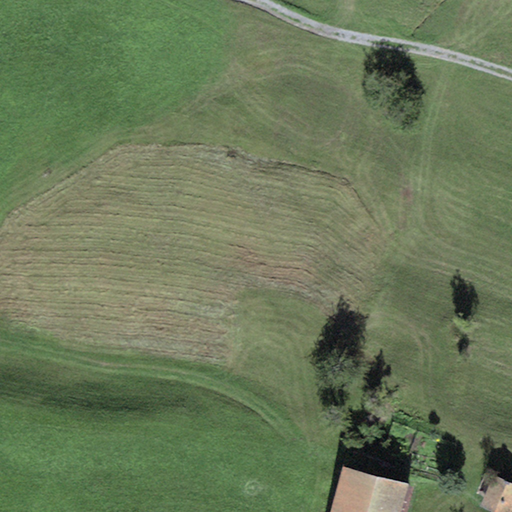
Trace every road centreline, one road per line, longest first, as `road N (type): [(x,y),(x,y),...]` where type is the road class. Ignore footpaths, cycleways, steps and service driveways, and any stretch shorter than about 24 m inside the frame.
road 1 (track): [(0,342),(187,370),(273,409),(310,451)]
road 2 (track): [(511,76),(315,27),(250,0)]
